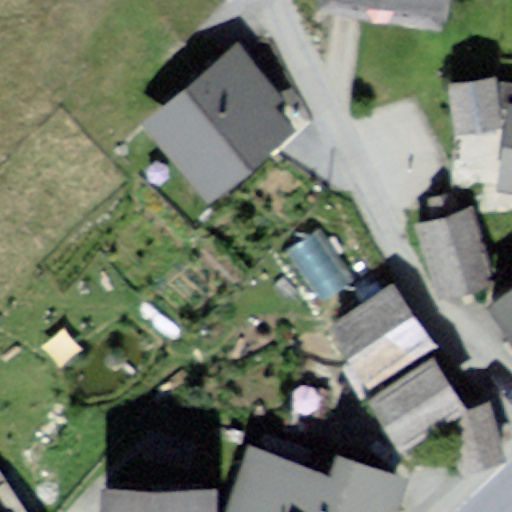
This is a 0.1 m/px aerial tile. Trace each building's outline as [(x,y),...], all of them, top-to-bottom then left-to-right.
[(446,0),(321,0),(320,3),(441,26),(446,0)] [(242,49),(145,126),(206,202),(288,138),(270,116),(285,104),(242,49)] [(500,81),(455,85),(460,140),(505,136),(500,81)] [(511,119),(500,190),(511,192),(511,119)] [(468,211),(423,222),(440,290),(486,278),(468,211)] [(511,288),(480,310),(511,359),(511,288)] [(400,290),(335,323),(364,380),(429,346),(400,290)] [(432,361),(360,400),(388,451),(443,419),(459,412),(432,361)] [(443,419),(459,475),(507,462),(492,406),(443,419)] [(328,472),(262,445),(234,511),(400,511),(415,477),(338,446),(328,472)] [(214,511),(215,485),(94,482),(93,511),(214,511)]
